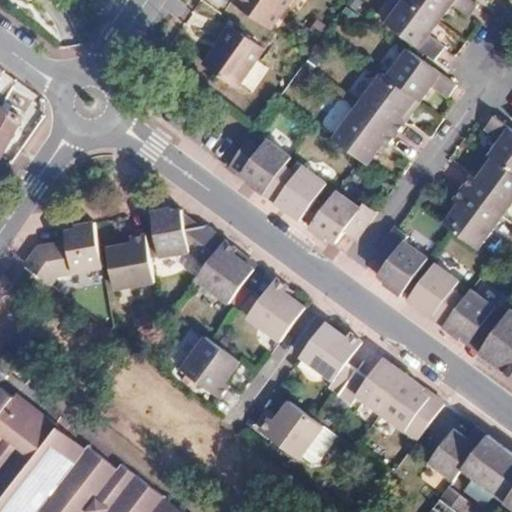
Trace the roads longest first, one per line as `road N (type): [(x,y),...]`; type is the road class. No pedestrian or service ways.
road 1 (tertiary): [(118,118),(332,287),(511,415)]
road 2 (residential): [(0,232),(68,128)]
